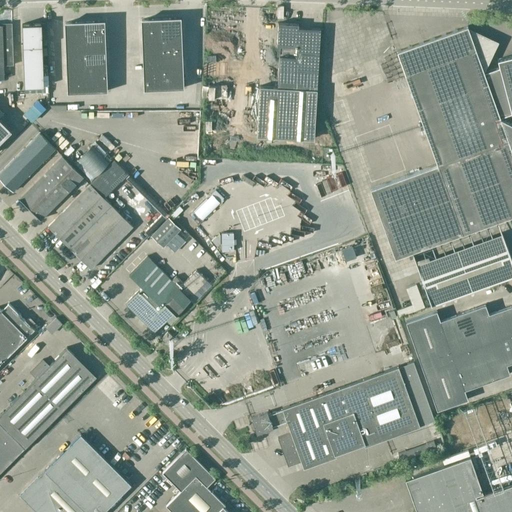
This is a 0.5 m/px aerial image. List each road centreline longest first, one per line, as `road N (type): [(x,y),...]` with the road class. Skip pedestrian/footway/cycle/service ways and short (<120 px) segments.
road 1 (unclassified): [(282,511),(0,226)]
road 2 (unknown): [(204,335),(236,374),(256,375),(261,346),(222,309)]
road 3 (unknown): [(222,309),(257,270),(340,231)]
